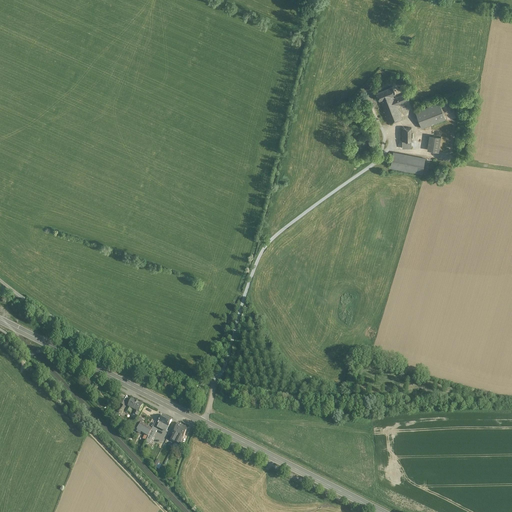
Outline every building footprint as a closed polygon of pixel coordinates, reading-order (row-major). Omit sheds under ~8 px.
[(392,86),(377,92),(379,100),(381,99),(382,103),(394,98),(393,95),(395,94),(392,86)] [(394,98),(382,103),(390,122),(402,117),(397,105),(409,100),(408,99),(406,93),(394,98)] [(409,100),(397,105),(402,117),(414,113),(409,99),(408,99),(409,100)] [(439,102),(422,108),(415,111),(422,128),(445,119),(439,102)] [(411,128),(402,128),(402,147),(411,147),(411,128)] [(440,137),(429,135),(427,150),(438,152),(440,137)] [(425,158),(393,152),(391,168),(422,174),(425,158)] [(137,403),(131,400),(126,411),(130,413),(132,410),(134,410),(137,403)] [(137,403),(134,410),(135,411),(133,414),(137,416),(143,406),(137,403)] [(172,421),(167,418),(163,416),(158,427),(167,432),(172,421)] [(141,421),(138,419),(136,424),(131,432),(130,435),(132,436),(136,428),(141,421)] [(152,429),(141,423),(137,430),(139,432),(148,437),(149,436),(152,430),(152,429)] [(179,424),(174,434),(174,433),(170,440),(175,443),(183,426),(179,424)] [(188,429),(183,426),(175,443),(173,447),(173,448),(175,449),(175,450),(177,450),(178,447),(179,447),(188,429)] [(157,430),(153,428),(152,429),(152,430),(149,436),(153,438),(157,430)]
